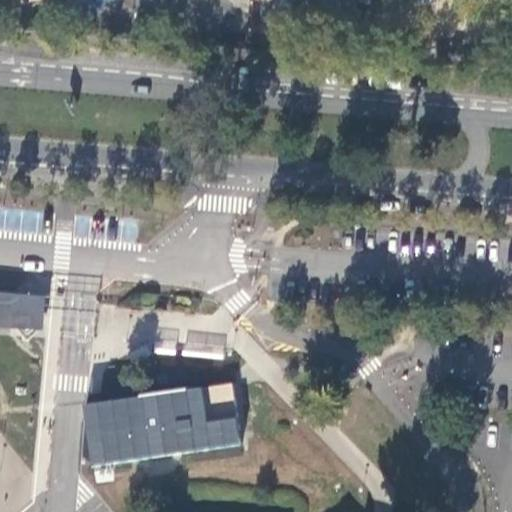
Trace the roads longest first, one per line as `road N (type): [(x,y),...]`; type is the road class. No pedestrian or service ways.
road 1 (tertiary): [(463,114),(0,72)]
road 2 (tertiary): [(0,147),(449,180)]
